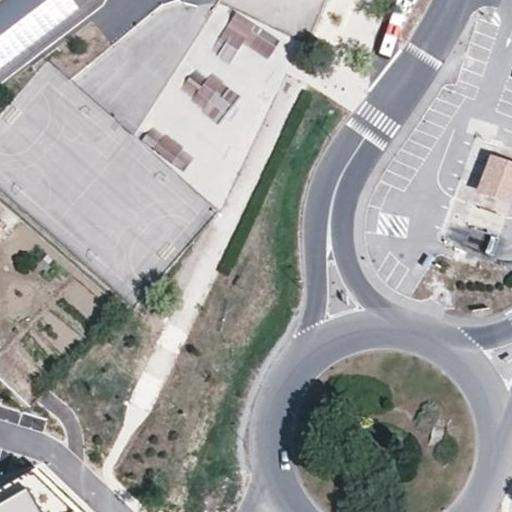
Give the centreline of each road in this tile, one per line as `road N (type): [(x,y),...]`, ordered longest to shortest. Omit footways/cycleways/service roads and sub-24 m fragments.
road 1 (residential): [(453,0),(348,161),(327,241)]
road 2 (secondary): [(306,357),(288,378),(269,429),(270,457),(290,507)]
road 3 (residential): [(327,241),(317,252),(306,357)]
